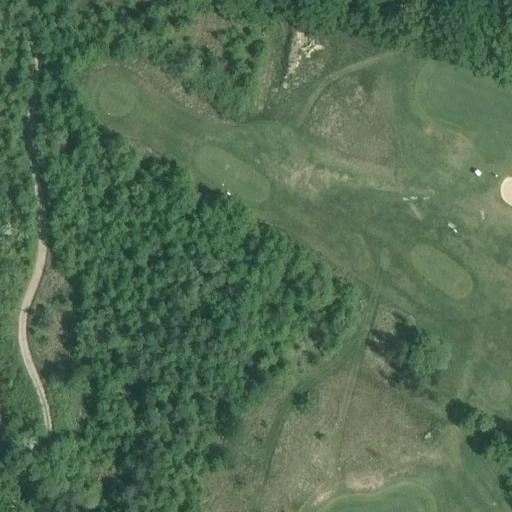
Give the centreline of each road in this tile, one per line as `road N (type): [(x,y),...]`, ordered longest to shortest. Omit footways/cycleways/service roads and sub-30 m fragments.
road 1 (track): [(19,0),(32,69),(29,129),(43,243),(20,330),(48,433),(39,467),(0,500)]
road 2 (track): [(511,34),(369,0)]
